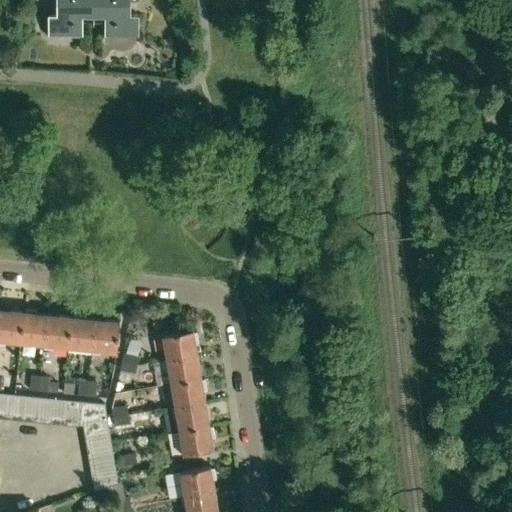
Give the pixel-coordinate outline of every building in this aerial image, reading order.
[(82,16),(93,16),(93,0),(56,0),(57,14),(48,14),(48,35),(82,35),(82,16)] [(130,0),(93,0),(93,16),(105,16),(105,35),(138,35),(138,14),(130,14),(130,0)] [(0,338),(20,341),(23,311),(0,308),(0,338)] [(20,341),(44,343),(47,313),(23,311),(20,341)] [(44,343),(68,346),(71,316),(47,313),(44,343)] [(68,346),(92,348),(95,318),(71,316),(68,346)] [(116,351),(120,321),(95,318),(92,348),(116,351)] [(163,334),(167,359),(197,354),(193,329),(163,334)] [(122,361),(137,364),(139,355),(124,352),(122,361)] [(167,359),(171,382),(201,377),(197,354),(167,359)] [(137,364),(122,361),(120,370),(136,373),(137,364)] [(31,374),(30,389),(39,390),(41,375),(31,374)] [(50,376),(41,375),(39,390),(63,393),(64,382),(50,381),(50,376)] [(171,382),(175,406),(205,401),(201,377),(171,382)] [(79,379),(78,384),(64,382),(63,393),(87,395),(88,380),(79,379)] [(97,381),(88,380),(87,395),(108,397),(109,385),(96,384),(97,381)] [(0,391),(0,417),(11,419),(13,393),(0,392),(0,391)] [(11,419),(25,420),(27,394),(13,393),(11,419)] [(40,396),(27,394),(25,420),(38,421),(40,396)] [(38,421),(52,423),(54,397),(40,396),(38,421)] [(67,399),(54,397),(52,423),(65,424),(67,399)] [(78,424),(79,424),(79,421),(81,400),(67,399),(65,424),(78,426),(78,424)] [(105,403),(81,400),(79,421),(107,416),(105,403)] [(175,406),(179,429),(209,424),(205,401),(175,406)] [(127,405),(112,407),(113,417),(128,414),(127,405)] [(130,423),(128,414),(113,417),(114,425),(130,423)] [(110,430),(109,426),(107,416),(79,421),(79,424),(83,425),(85,435),(110,430)] [(183,454),(214,449),(209,424),(179,429),(183,454)] [(112,444),(110,430),(85,435),(87,448),(112,444)] [(114,457),(112,444),(87,448),(89,462),(114,457)] [(120,455),(121,464),(136,462),(135,453),(120,455)] [(117,471),(114,457),(89,462),(91,475),(117,471)] [(180,470),(184,495),(215,490),(210,465),(180,470)] [(119,481),(117,471),(91,475),(94,489),(110,484),(119,481)] [(94,489),(95,489),(98,497),(113,492),(110,484),(94,489)] [(184,495),(187,511),(218,511),(215,490),(184,495)] [(129,496),(114,499),(116,507),(131,504),(129,496)] [(110,500),(98,503),(100,511),(113,508),(110,500)]
